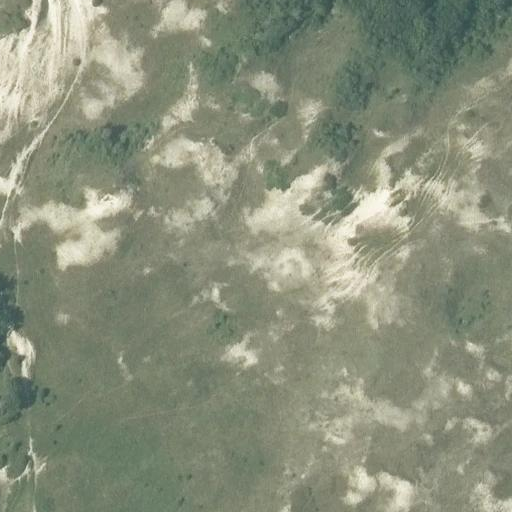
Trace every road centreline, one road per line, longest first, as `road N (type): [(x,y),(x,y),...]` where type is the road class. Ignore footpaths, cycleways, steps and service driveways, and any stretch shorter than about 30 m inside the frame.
road 1 (unknown): [(0,218),(4,189),(81,58),(53,0)]
road 2 (unknown): [(33,511),(20,354),(0,302)]
